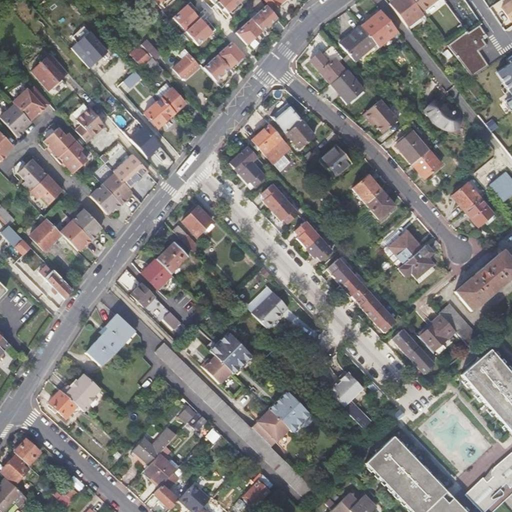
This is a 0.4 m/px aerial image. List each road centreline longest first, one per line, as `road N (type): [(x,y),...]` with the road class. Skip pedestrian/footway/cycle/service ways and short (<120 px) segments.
road 1 (residential): [(189,167),(421,407)]
road 2 (residential): [(275,65),(382,159),(459,251)]
road 3 (residential): [(126,243),(16,405)]
road 4 (residential): [(488,146),(375,0)]
road 5 (residential): [(16,405),(133,511)]
road 6 (residential): [(126,243),(33,146)]
road 7 (residential): [(275,65),(189,167)]
